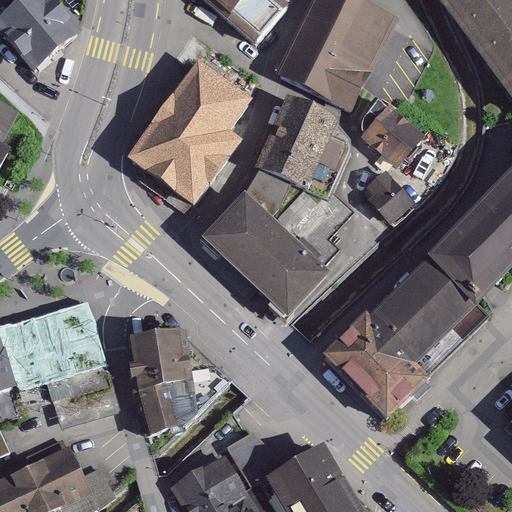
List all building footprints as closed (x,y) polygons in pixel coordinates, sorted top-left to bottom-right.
[(82,31),(56,0),(22,0),(0,18),(0,30),(35,73),(82,31)] [(202,0),(252,43),(281,9),(270,0),(202,0)] [(400,21),(362,0),(316,0),(279,76),(353,114),(400,21)] [(511,0),(443,0),(511,94),(511,0)] [(260,80),(193,31),(171,62),(191,77),(133,157),(202,207),(246,147),(234,138),(257,107),(246,99),(260,80)] [(340,123),(289,97),(255,170),(260,172),(291,185),(329,201),(350,149),(330,142),(340,123)] [(0,170),(8,155),(6,145),(20,116),(0,104),(0,170)] [(426,139),(391,107),(362,138),(399,170),(426,139)] [(291,185),(260,172),(247,195),(271,216),(281,206),(291,185)] [(414,205),(387,173),(367,189),(373,196),(369,200),(390,225),(414,205)] [(511,173),(429,260),(473,306),(511,267),(511,173)] [(247,195),(245,192),(238,201),(204,239),(287,316),(330,273),(324,268),(340,253),(330,242),(354,214),(335,196),(331,205),(319,204),(303,193),(277,222),(271,216),(247,195)] [(473,306),(429,260),(371,315),(367,310),(322,353),(386,419),(428,378),(413,363),(473,306)] [(90,299),(0,325),(0,333),(9,360),(101,328),(90,299)] [(101,328),(9,360),(19,388),(24,401),(49,394),(61,430),(120,414),(114,392),(106,369),(112,367),(101,328)] [(186,332),(125,339),(132,390),(138,415),(148,438),(185,428),(230,382),(216,366),(186,332)] [(9,360),(0,333),(0,393),(19,388),(9,360)] [(0,430),(0,459),(12,454),(0,430)] [(248,483),(245,486),(255,505),(259,511),(287,511),(267,477),(282,468),(275,456),(254,434),(228,450),(248,483)] [(68,446),(0,479),(0,511),(67,511),(90,502),(99,511),(116,500),(101,470),(84,478),(68,446)] [(370,511),(361,504),(315,447),(282,468),(267,477),(287,511),(370,511)] [(186,511),(233,511),(255,505),(245,486),(225,458),(206,472),(203,468),(173,488),(186,511)]
